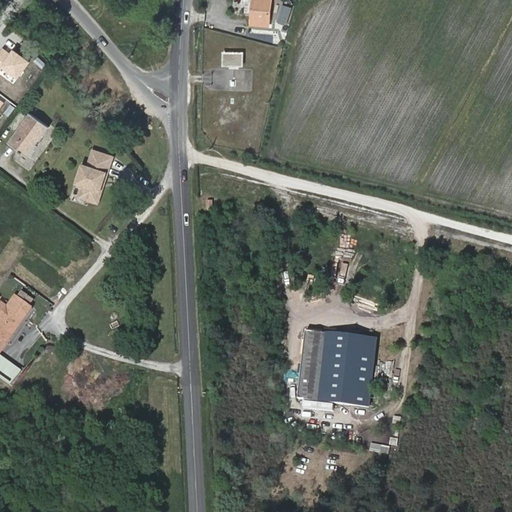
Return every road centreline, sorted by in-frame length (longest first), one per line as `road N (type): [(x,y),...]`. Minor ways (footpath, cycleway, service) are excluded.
road 1 (track): [(511,218),(280,161),(270,147),(304,19),(330,0)]
road 2 (secondary): [(200,511),(179,104)]
road 3 (track): [(511,238),(179,153)]
road 4 (tertiary): [(179,104),(134,75),(66,0)]
